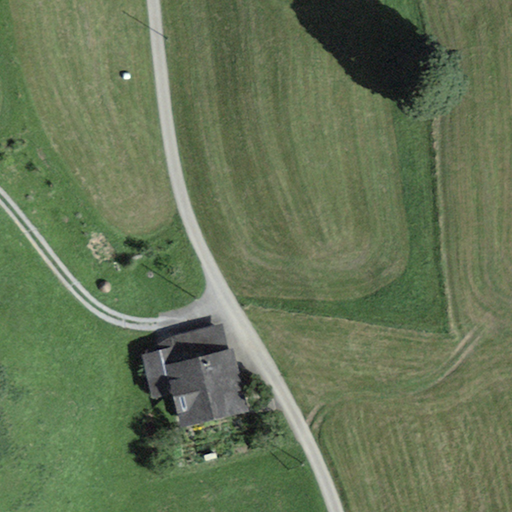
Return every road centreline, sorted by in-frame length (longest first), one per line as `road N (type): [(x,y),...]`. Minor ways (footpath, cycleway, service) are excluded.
road 1 (residential): [(334,511),(301,428),(182,217),(151,0)]
road 2 (unknown): [(0,195),(84,298),(121,320),(140,326),(234,313)]
